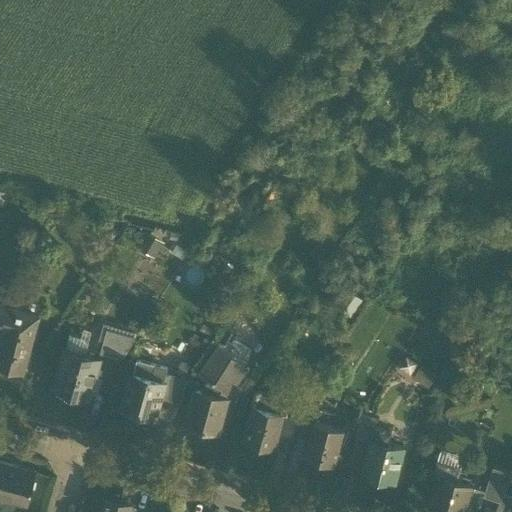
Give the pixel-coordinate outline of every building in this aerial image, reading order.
[(355,149),(367,157),(387,128),(375,120),(355,149)] [(478,242),(491,250),(504,230),(490,222),(478,242)] [(165,242),(146,230),(136,247),(154,258),(165,242)] [(317,241),(308,254),(321,264),(331,250),(317,241)] [(330,271),(338,277),(347,264),(339,259),(330,271)] [(223,289),(211,281),(202,294),(214,303),(223,289)] [(363,300),(348,290),(336,308),(351,318),(363,300)] [(0,346),(0,366),(23,373),(38,318),(11,311),(12,309),(0,305),(0,330),(4,332),(0,346)] [(98,341),(104,340),(107,330),(135,338),(137,333),(103,323),(98,341)] [(101,353),(122,359),(135,338),(107,330),(104,340),(101,353)] [(90,339),(69,333),(54,388),(88,398),(99,358),(85,354),(90,339)] [(199,373),(203,376),(220,352),(215,348),(199,373)] [(203,376),(208,379),(225,390),(228,392),(245,368),(220,352),(203,376)] [(411,375),(418,363),(406,356),(399,368),(411,375)] [(138,359),(134,372),(163,381),(165,374),(168,367),(138,359)] [(412,378),(428,389),(438,374),(422,363),(412,378)] [(159,396),(163,381),(134,372),(133,372),(122,407),(153,416),(159,396)] [(174,377),(165,374),(163,381),(159,396),(168,399),(174,377)] [(168,399),(180,402),(186,381),(174,377),(168,399)] [(307,394),(320,403),(332,386),(318,377),(307,394)] [(221,396),(225,390),(208,379),(206,383),(204,391),(221,396)] [(186,380),(186,381),(180,402),(191,406),(196,389),(197,389),(199,383),(186,380)] [(227,398),(221,396),(204,391),(197,389),(196,389),(191,406),(186,424),(217,433),(227,398)] [(255,406),(277,412),(281,398),(258,392),(255,406)] [(286,416),(298,419),(303,399),(306,395),(292,392),(290,400),(286,416)] [(307,394),(306,395),(303,399),(298,419),(315,424),(315,422),(320,403),(307,394)] [(290,400),(281,398),(277,412),(283,414),(283,415),(286,416),(290,400)] [(245,441),(274,449),(283,415),(283,414),(277,412),(255,406),(245,441)] [(355,435),(371,440),(372,438),(373,439),(377,425),(379,418),(361,413),(355,435)] [(306,457),(334,465),(344,430),(315,422),(315,424),(306,457)] [(377,425),(373,439),(388,443),(392,429),(377,425)] [(405,447),(388,443),(373,439),(372,438),(371,440),(362,472),(395,481),(405,447)] [(441,450),(437,462),(460,469),(463,457),(441,450)] [(0,497),(28,505),(35,475),(13,469),(13,466),(0,462),(0,497)] [(433,476),(437,477),(438,476),(456,482),(460,469),(437,462),(433,476)] [(483,496),(499,502),(502,494),(511,474),(493,468),(483,496)] [(472,487),(456,482),(438,476),(437,477),(430,501),(465,511),(472,487)] [(511,499),(511,496),(502,494),(499,502),(494,511),(508,511),(511,499)] [(128,511),(131,505),(106,499),(103,511),(97,510),(96,511),(128,511)]
